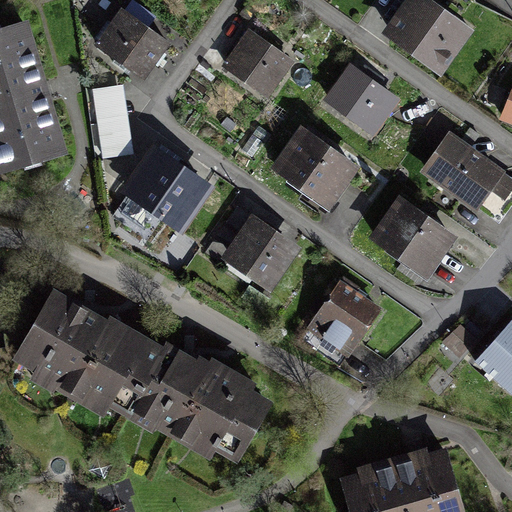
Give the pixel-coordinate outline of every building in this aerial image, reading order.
[(418,0),(408,0),(382,35),(438,76),(468,36),(418,0)] [(99,48),(142,81),(168,48),(124,15),(99,48)] [(0,175),(2,181),(75,159),(54,93),(33,24),(0,33),(0,175)] [(290,66),(252,38),(228,70),(267,98),(290,66)] [(396,100),(350,68),(324,105),(370,137),(396,100)] [(96,85),(100,154),(131,152),(126,83),(96,85)] [(511,98),(503,123),(511,126),(511,98)] [(355,168),(304,135),(276,176),(328,210),(355,168)] [(511,187),(511,184),(446,138),(422,172),(476,209),(489,190),(503,200),(511,187)] [(205,191),(154,157),(112,218),(147,242),(164,217),(180,228),(205,191)] [(423,277),(451,239),(403,204),(375,241),(423,277)] [(246,220),(222,258),(273,289),(296,251),(246,220)] [(314,326),(358,355),(386,312),(342,283),(314,326)] [(56,302),(21,362),(106,412),(111,403),(209,460),(216,448),(241,463),(271,411),(251,399),(254,393),(211,367),(206,375),(191,366),(170,354),(167,360),(111,327),(108,332),(99,326),(56,302)] [(511,322),(477,362),(511,392),(511,322)] [(416,463),(346,484),(354,511),(461,511),(444,455),(416,463)]
